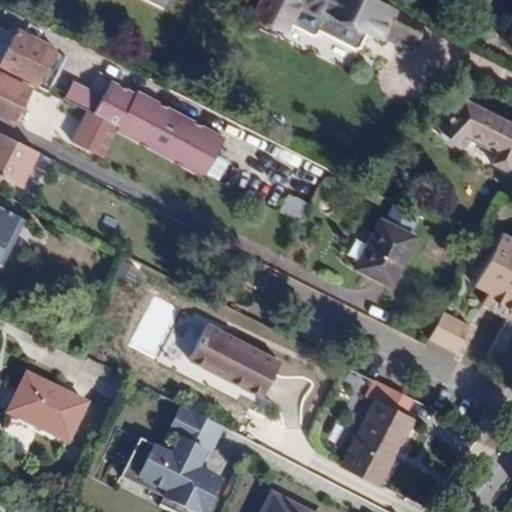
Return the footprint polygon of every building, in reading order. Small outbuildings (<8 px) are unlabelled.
[(420,30),(361,0),(295,0),(293,4),(322,19),(326,13),(381,40),(382,38),(409,52),(411,48),(417,45),(419,42),(417,35),(420,30)] [(511,8),(509,15),(500,10),(491,28),(500,33),(498,38),(511,44),(511,8)] [(0,68),(36,86),(54,50),(18,30),(0,62),(0,68)] [(0,117),(11,123),(29,90),(0,75),(0,117)] [(225,136),(137,91),(135,95),(112,83),(103,100),(126,112),(118,127),(207,173),(225,136)] [(91,115),(99,98),(73,85),(64,101),(86,112),(91,115)] [(126,112),(103,100),(99,98),(91,115),(115,127),(118,127),(126,112)] [(511,125),(463,101),(438,128),(458,148),(470,137),(497,151),(491,164),(509,173),(511,166),(511,125)] [(101,157),(115,130),(115,127),(91,115),(86,112),(71,142),(101,157)] [(207,173),(118,127),(115,127),(115,130),(204,177),(207,173)] [(19,189),(37,152),(0,134),(0,182),(1,179),(19,189)] [(284,214),(303,219),(308,201),(288,196),(284,214)] [(0,265),(23,220),(0,208),(0,265)] [(390,287),(414,238),(379,220),(354,270),(390,287)] [(511,240),(501,235),(474,287),(487,294),(481,304),(509,319),(511,312),(511,240)] [(455,354),(467,332),(439,317),(428,340),(455,354)] [(488,357),(511,368),(511,328),(503,324),(488,357)] [(279,362),(205,326),(188,362),(262,398),(279,362)] [(66,444),(86,405),(25,374),(5,414),(66,444)] [(378,487),(414,421),(405,415),(411,400),(373,381),(365,397),(374,402),(339,468),(378,487)] [(192,448),(206,421),(181,408),(167,437),(177,442),(170,457),(154,449),(138,481),(165,494),(162,501),(184,511),(204,511),(211,499),(205,496),(214,479),(198,471),(205,456),(192,448)] [(481,437),(492,423),(483,419),(473,432),(481,437)] [(300,511),(270,497),(262,511),(300,511)] [(159,508),(167,511),(184,511),(162,501),(159,508)]
